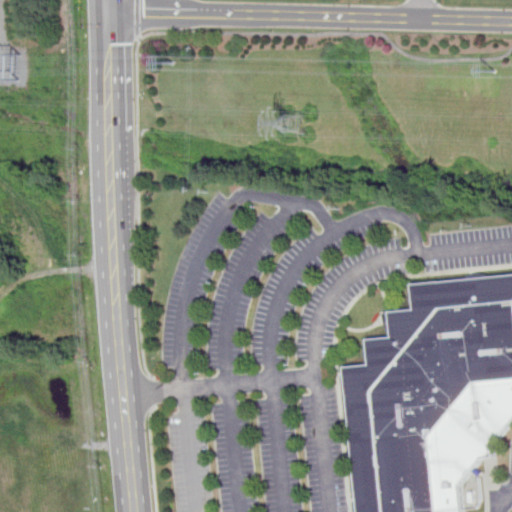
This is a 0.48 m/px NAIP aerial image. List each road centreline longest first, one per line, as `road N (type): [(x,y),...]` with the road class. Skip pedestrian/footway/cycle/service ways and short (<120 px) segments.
road 1 (tertiary): [(511,20),(233,14)]
road 2 (primary): [(134,511),(117,304)]
road 3 (primary): [(110,162),(106,12)]
road 4 (primary): [(117,304),(110,162)]
